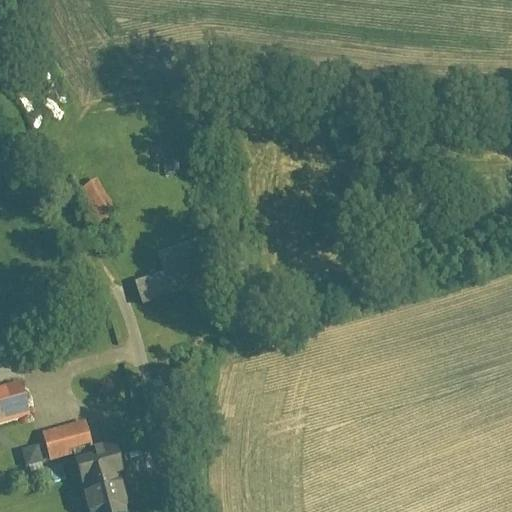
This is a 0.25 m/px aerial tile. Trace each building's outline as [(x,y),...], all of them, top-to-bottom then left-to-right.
[(109,187),(87,201),(106,232),(128,219),(109,187)] [(210,243),(158,260),(164,280),(217,263),(210,243)] [(139,291),(146,313),(211,290),(203,268),(139,291)] [(0,397),(0,429),(33,420),(26,391),(0,397)] [(45,440),(53,468),(96,457),(88,429),(45,440)] [(140,511),(121,457),(76,472),(89,511),(140,511)]
